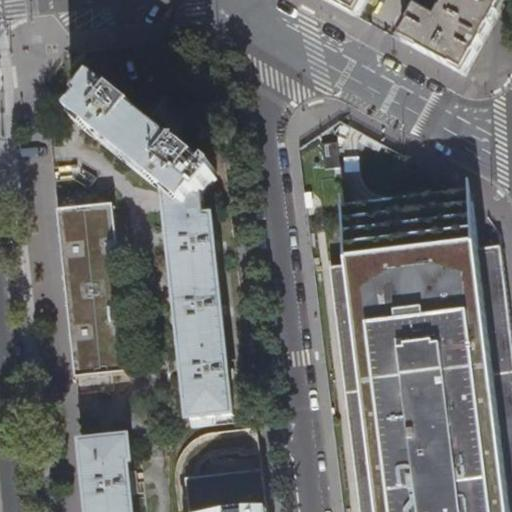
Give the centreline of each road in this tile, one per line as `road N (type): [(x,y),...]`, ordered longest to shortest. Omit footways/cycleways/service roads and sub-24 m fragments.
road 1 (residential): [(311,511),(250,12)]
road 2 (residential): [(250,12),(511,149)]
road 3 (primary): [(17,511),(0,353)]
